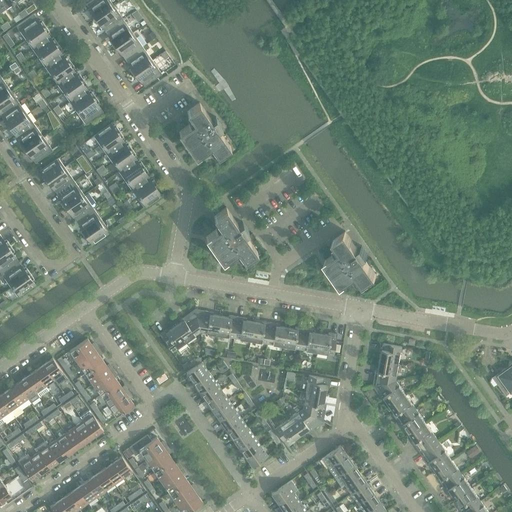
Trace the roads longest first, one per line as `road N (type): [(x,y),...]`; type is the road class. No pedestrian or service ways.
road 1 (residential): [(173,277),(183,181),(54,0)]
road 2 (residential): [(0,197),(51,268),(76,249),(0,144)]
road 3 (residential): [(359,308),(173,277)]
road 4 (residential): [(12,511),(150,414),(152,404)]
road 5 (residential): [(252,493),(178,386),(152,404)]
road 6 (residential): [(511,332),(359,308)]
road 7 (residential): [(252,493),(339,431),(342,415)]
road 8 (residential): [(419,511),(342,415)]
